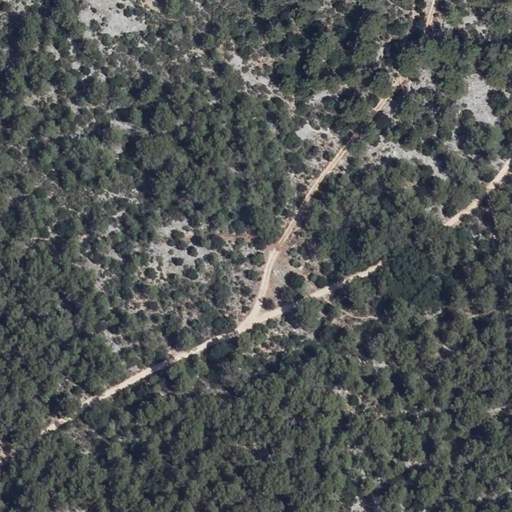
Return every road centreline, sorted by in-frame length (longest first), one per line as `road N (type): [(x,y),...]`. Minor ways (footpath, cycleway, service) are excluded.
road 1 (track): [(253,319),(271,260),(321,177),(418,60),(437,0)]
road 2 (track): [(511,161),(464,213),(380,266),(253,319)]
road 3 (track): [(0,455),(88,399),(253,319)]
